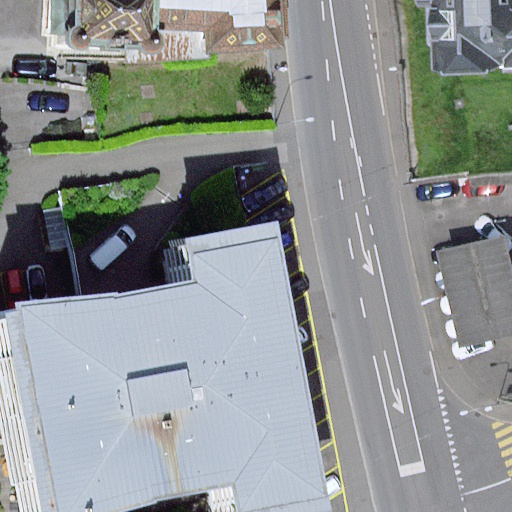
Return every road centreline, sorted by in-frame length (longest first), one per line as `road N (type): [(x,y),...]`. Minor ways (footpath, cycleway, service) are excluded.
road 1 (primary): [(331,0),(355,165),(431,503)]
road 2 (unknown): [(355,165),(247,149),(0,190)]
